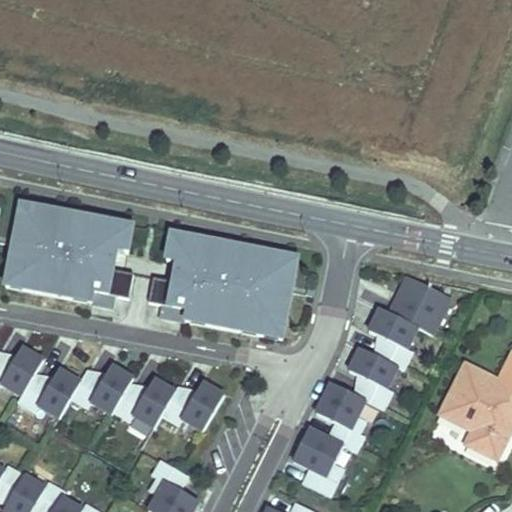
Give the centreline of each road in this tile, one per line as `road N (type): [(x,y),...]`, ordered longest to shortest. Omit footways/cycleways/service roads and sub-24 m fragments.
road 1 (tertiary): [(0,153),(348,224)]
road 2 (residential): [(314,370),(0,306)]
road 3 (tertiary): [(348,224),(511,257)]
road 4 (residential): [(236,511),(314,370)]
road 5 (residential): [(314,370),(348,224)]
